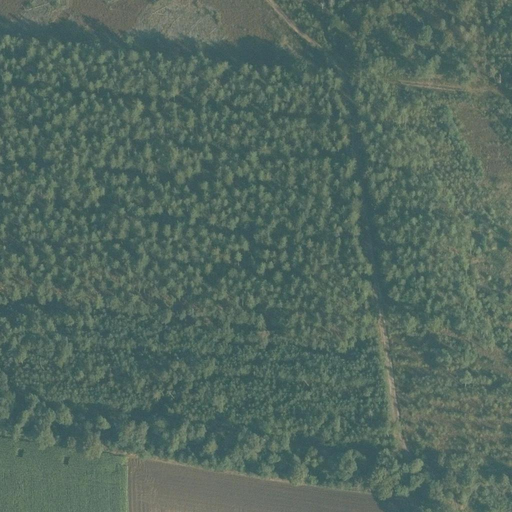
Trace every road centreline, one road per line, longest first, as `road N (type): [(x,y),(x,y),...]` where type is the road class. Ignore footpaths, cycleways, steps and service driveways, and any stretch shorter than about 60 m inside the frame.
road 1 (track): [(0,401),(410,463)]
road 2 (track): [(0,40),(342,76)]
road 3 (track): [(342,76),(497,92)]
